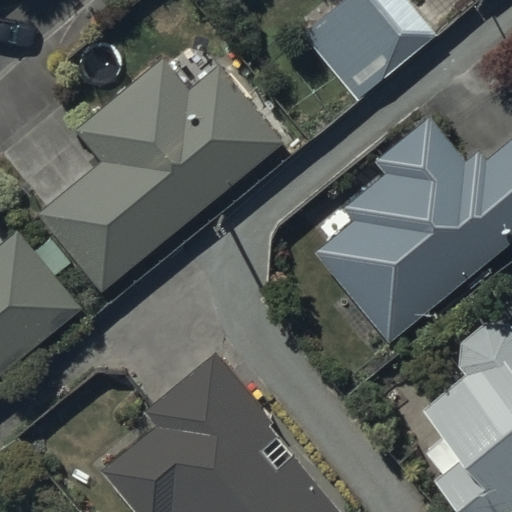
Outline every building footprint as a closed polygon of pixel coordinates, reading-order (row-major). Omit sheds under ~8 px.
[(418,0),(336,0),(302,28),(357,96),(441,28),(418,0)] [(284,132),(220,56),(191,80),(164,49),(75,123),(101,154),(38,207),(103,284),(284,132)] [(511,131),(497,145),(459,145),(427,109),(374,155),(383,166),(343,201),(353,213),(313,247),(391,337),(511,232),(511,131)] [(0,367),(81,299),(17,224),(0,239),(0,367)] [(511,319),(510,319),(508,317),(505,316),(502,315),(500,315),(497,314),(494,314),(491,314),(489,315),(486,315),(483,316),(481,317),(478,318),(476,319),(473,321),(471,323),(469,325),(467,327),(466,329),(464,332),(463,334),(462,337),(461,339),(461,342),(460,345),(460,348),(460,351),(461,353),(461,356),(462,359),(463,361),(464,364),(466,366),(422,402),(445,429),(425,445),(442,466),(434,472),(466,511),(499,511),(511,502),(511,319)] [(158,419),(103,464),(141,511),(162,511),(171,505),(176,511),(347,511),(215,348),(145,404),(158,419)]
